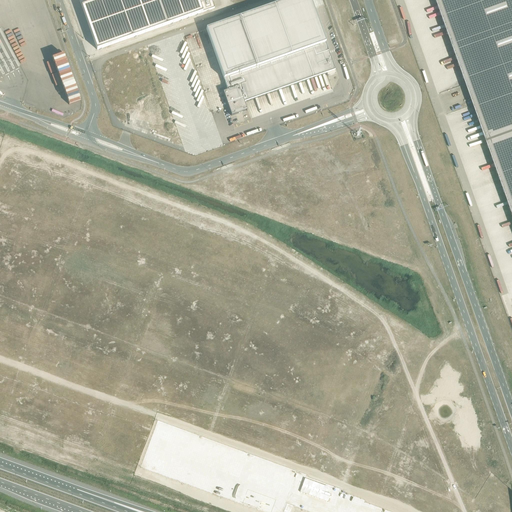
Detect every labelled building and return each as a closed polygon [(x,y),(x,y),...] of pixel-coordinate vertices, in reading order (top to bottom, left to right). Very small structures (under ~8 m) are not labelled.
[(79,0),(97,50),(214,8),(211,0),(79,0)] [(223,92),(231,116),(232,116),(232,115),(246,110),(246,111),(247,110),(244,102),(335,70),(310,0),(288,0),(206,29),(228,90),(223,92)] [(511,0),(435,0),(511,214),(511,0)] [(53,17),(30,23),(32,30),(43,27),(46,40),(45,40),(48,52),(61,48),(53,17)] [(62,92),(64,103),(79,100),(76,89),(62,92)] [(40,102),(38,107),(49,112),(51,107),(40,102)] [(206,119),(213,116),(210,107),(203,109),(206,119)]
